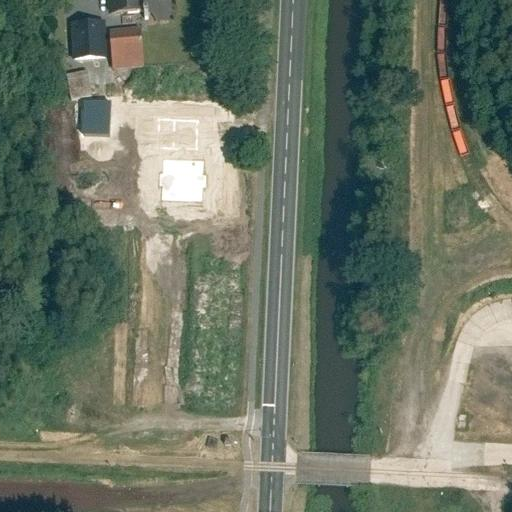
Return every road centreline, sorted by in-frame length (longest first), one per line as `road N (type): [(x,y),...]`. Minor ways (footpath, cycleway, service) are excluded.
road 1 (tertiary): [(266,511),(292,0)]
road 2 (track): [(428,0),(425,63),(454,220),(403,480)]
road 3 (track): [(483,485),(246,474)]
